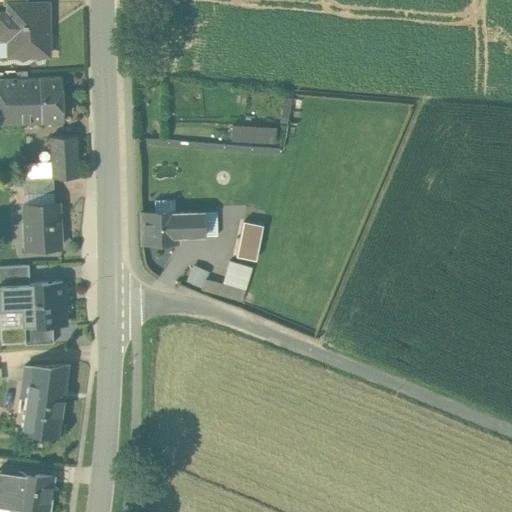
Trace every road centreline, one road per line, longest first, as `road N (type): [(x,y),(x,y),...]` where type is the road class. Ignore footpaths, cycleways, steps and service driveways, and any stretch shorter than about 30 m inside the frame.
road 1 (residential): [(113,280),(138,281),(511,431)]
road 2 (tertiary): [(113,280),(109,0)]
road 3 (tertiary): [(107,511),(117,394),(113,280)]
